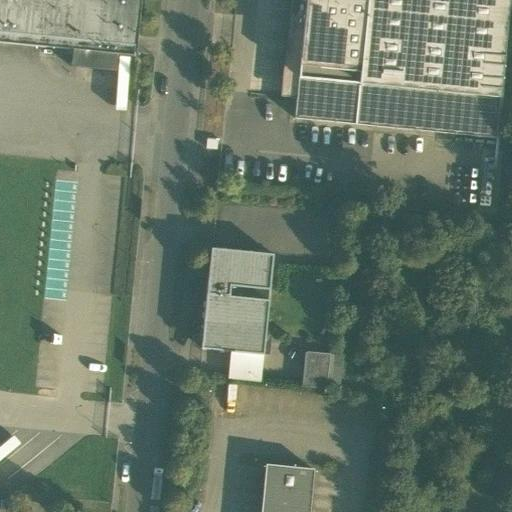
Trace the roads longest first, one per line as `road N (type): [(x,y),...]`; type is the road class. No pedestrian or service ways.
road 1 (residential): [(138,511),(186,0)]
road 2 (unknown): [(346,511),(339,453),(288,435),(253,436),(230,448),(207,511)]
road 3 (unknown): [(260,0),(251,115),(278,144),(336,151)]
